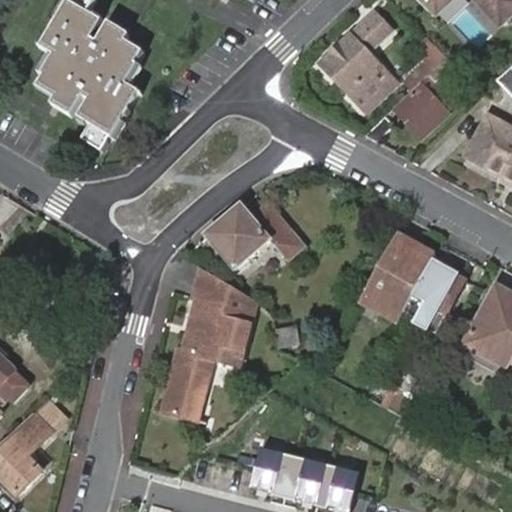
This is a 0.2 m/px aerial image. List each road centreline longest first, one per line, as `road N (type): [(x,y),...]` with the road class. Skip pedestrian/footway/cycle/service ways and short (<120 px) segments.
road 1 (residential): [(89,511),(122,348),(152,262),(260,168),(293,127)]
road 2 (residential): [(293,127),(511,243)]
road 3 (residential): [(239,86),(134,185),(70,203)]
road 4 (residential): [(239,86),(336,0)]
